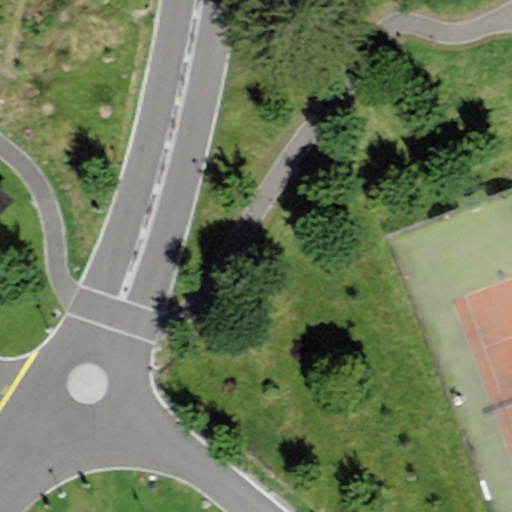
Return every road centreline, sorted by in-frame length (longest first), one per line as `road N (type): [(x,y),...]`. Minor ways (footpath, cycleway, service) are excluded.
road 1 (unclassified): [(118,399),(185,249),(224,0)]
road 2 (unclassified): [(170,0),(130,199),(105,278),(63,360)]
road 3 (unclassified): [(255,511),(118,399)]
